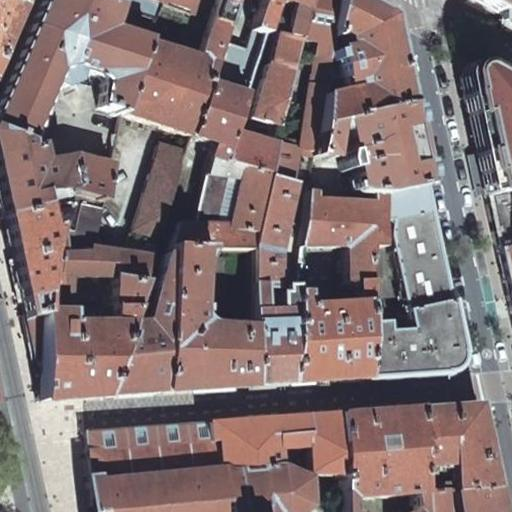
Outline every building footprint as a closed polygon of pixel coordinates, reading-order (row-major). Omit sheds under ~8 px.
[(18,0),(0,0),(0,1),(15,8),(18,0)] [(113,10),(86,0),(40,0),(0,96),(0,137),(23,149),(51,84),(62,87),(63,91),(77,86),(74,81),(78,72),(89,75),(100,85),(90,153),(109,157),(111,149),(119,113),(143,43),(150,23),(113,10)] [(86,0),(113,10),(117,0),(86,0)] [(195,0),(117,0),(113,10),(150,23),(160,3),(190,15),(195,0)] [(173,53),(152,47),(143,43),(119,113),(152,126),(186,138),(217,42),(231,0),(214,0),(195,60),(173,53)] [(171,224),(162,250),(212,253),(226,253),(247,253),(264,177),(219,163),(228,133),(271,3),(271,0),(258,0),(253,16),(249,15),(248,19),(252,21),(241,50),(224,44),(217,42),(186,138),(208,146),(204,165),(189,226),(171,224)] [(265,66),(249,120),(270,125),(276,126),(303,0),(271,0),(271,3),(278,6),(275,15),(277,16),(272,34),(274,35),(268,66),(265,66)] [(303,0),(276,126),(264,177),(305,189),(309,159),(314,129),(319,98),(326,51),(333,0),(303,0)] [(319,98),(314,129),(403,108),(393,61),(385,24),(384,21),(382,18),(349,0),(333,0),(326,51),(330,50),(339,93),(319,98)] [(472,0),(498,14),(495,0),(472,0)] [(511,0),(495,0),(498,14),(499,23),(511,30),(511,0)] [(0,43),(15,8),(0,1),(0,43)] [(472,144),(484,197),(511,189),(511,89),(478,71),(475,69),(472,69),(468,69),(462,70),(459,73),(458,76),(458,82),(472,144)] [(303,202),(295,252),(284,386),(358,381),(365,250),(375,250),(376,225),(378,198),(421,186),(411,142),(403,108),(314,129),(309,159),(325,162),(330,132),(337,130),(351,193),(353,196),(367,197),(368,206),(303,202)] [(219,163),(264,177),(276,126),(270,125),(264,144),(228,133),(219,163)] [(0,159),(32,152),(31,148),(24,150),(23,149),(0,137),(0,159)] [(155,146),(130,232),(152,238),(180,154),(155,146)] [(0,173),(36,165),(34,159),(32,152),(0,159),(0,173)] [(69,159),(36,166),(36,165),(0,173),(0,216),(1,220),(71,203),(71,193),(99,202),(107,168),(69,159)] [(303,202),(305,189),(264,177),(247,253),(245,328),(243,389),(266,387),(284,386),(295,252),(303,202)] [(365,250),(358,381),(404,378),(442,375),(444,375),(449,372),(453,368),(456,364),(456,363),(457,361),(457,354),(455,343),(425,207),(421,186),(378,198),(376,225),(385,224),(384,236),(405,331),(384,332),(383,323),(374,277),(376,250),(375,250),(365,250)] [(511,189),(484,197),(491,230),(496,251),(511,247),(511,189)] [(9,261),(18,303),(32,299),(46,294),(59,290),(60,275),(85,277),(85,251),(90,251),(101,202),(99,202),(71,193),(71,203),(1,220),(9,261)] [(66,316),(58,315),(59,290),(46,294),(46,305),(45,304),(44,315),(31,315),(32,299),(18,303),(21,316),(33,375),(35,375),(35,403),(99,399),(123,326),(152,238),(130,232),(124,252),(90,251),(85,251),(85,277),(104,278),(108,309),(94,308),(94,315),(99,315),(98,325),(82,325),(66,325),(66,316)] [(511,247),(496,251),(509,312),(511,325),(511,247)] [(160,257),(157,394),(202,391),(243,389),(245,328),(206,327),(198,324),(195,321),(193,318),(196,261),(199,258),(202,255),(206,254),(212,253),(162,250),(160,257)] [(123,326),(99,399),(135,396),(157,394),(160,257),(158,255),(139,325),(123,326)] [(440,408),(411,410),(416,479),(437,477),(436,472),(448,471),(449,487),(438,488),(437,484),(416,486),(416,495),(493,489),(475,406),(440,408)] [(411,410),(370,413),(334,416),(335,477),(336,511),(497,511),(493,489),(416,495),(416,486),(416,479),(411,410)] [(245,422),(212,424),(213,443),(215,468),(299,463),(301,477),(335,477),(334,416),(245,422)] [(119,431),(81,433),(84,453),(213,443),(212,424),(119,431)] [(215,468),(213,443),(84,453),(89,511),(303,511),(301,477),(299,463),(215,468)]
